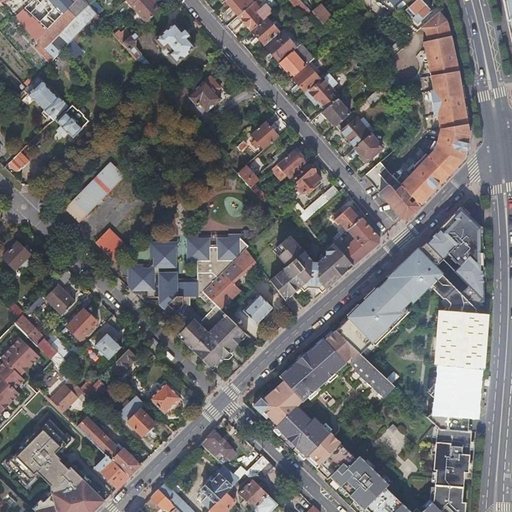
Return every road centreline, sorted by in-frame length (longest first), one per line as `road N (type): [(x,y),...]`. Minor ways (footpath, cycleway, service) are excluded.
road 1 (tertiary): [(225,401),(499,145)]
road 2 (secondary): [(493,510),(507,313),(499,145)]
road 3 (residential): [(190,0),(389,227)]
road 4 (tertiary): [(111,511),(225,401)]
road 5 (residential): [(337,511),(225,401)]
road 6 (secondary): [(499,145),(469,0)]
